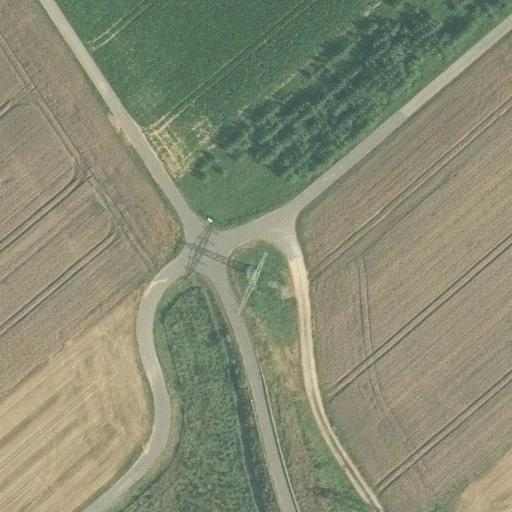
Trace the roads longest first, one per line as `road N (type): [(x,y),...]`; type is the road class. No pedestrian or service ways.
road 1 (track): [(287,213),(203,250),(159,285),(144,341),(162,431),(123,491)]
road 2 (track): [(269,225),(294,258),(324,432),(377,511)]
road 3 (track): [(287,213),(511,21)]
road 4 (track): [(291,511),(234,316),(195,235)]
road 5 (track): [(41,0),(195,235)]
